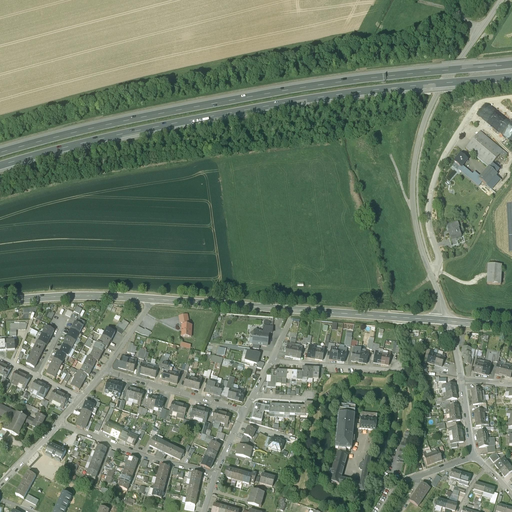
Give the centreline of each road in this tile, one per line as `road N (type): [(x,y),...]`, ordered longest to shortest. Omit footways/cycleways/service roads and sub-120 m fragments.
road 1 (motorway): [(511,64),(218,104),(0,155)]
road 2 (motorway): [(0,167),(273,107),(511,77)]
road 3 (unclassified): [(446,323),(414,217),(415,156),(436,95),(499,0)]
road 4 (secondary): [(446,323),(152,299)]
road 5 (track): [(0,201),(185,163)]
road 6 (residential): [(59,422),(214,474)]
road 7 (secondary): [(152,299),(0,302)]
road 8 (residential): [(104,370),(244,411)]
road 9 (residential): [(270,360),(400,369)]
